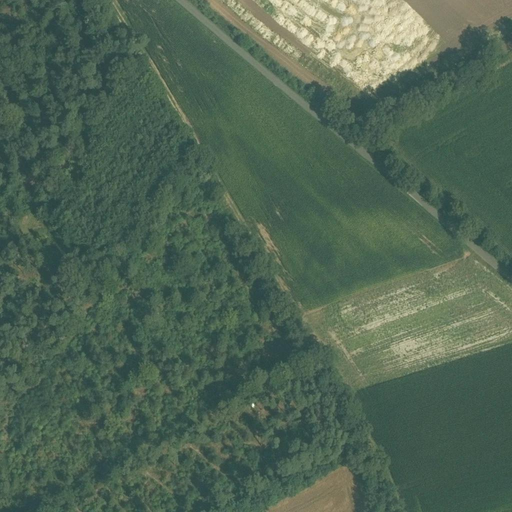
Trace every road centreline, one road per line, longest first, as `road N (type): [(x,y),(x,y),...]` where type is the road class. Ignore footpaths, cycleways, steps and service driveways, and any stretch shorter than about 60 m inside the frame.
road 1 (track): [(112,0),(372,427),(398,511)]
road 2 (residential): [(511,296),(426,225),(191,0)]
